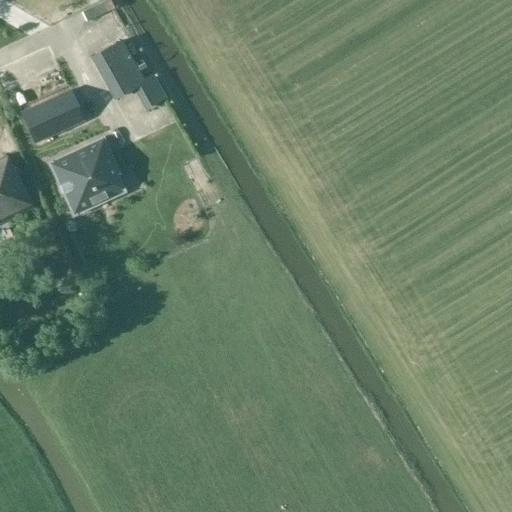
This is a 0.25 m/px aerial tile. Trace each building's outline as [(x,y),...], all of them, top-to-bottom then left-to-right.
[(82,10),(91,0),(74,0),(73,2),(82,10)] [(107,1),(82,13),(86,22),(112,10),(107,1)] [(144,84),(121,42),(93,57),(116,99),(144,84)] [(21,113),(35,144),(84,121),(70,91),(21,113)] [(105,198),(106,201),(124,192),(116,176),(119,174),(103,138),(48,164),(72,217),(93,207),(91,204),(95,198),(98,197),(105,198)] [(180,160),(192,188),(205,182),(193,155),(180,160)] [(0,223),(33,208),(15,168),(12,169),(6,156),(0,158),(0,223)] [(117,240),(124,251),(136,244),(129,233),(117,240)] [(0,296),(10,293),(0,272),(0,296)]
